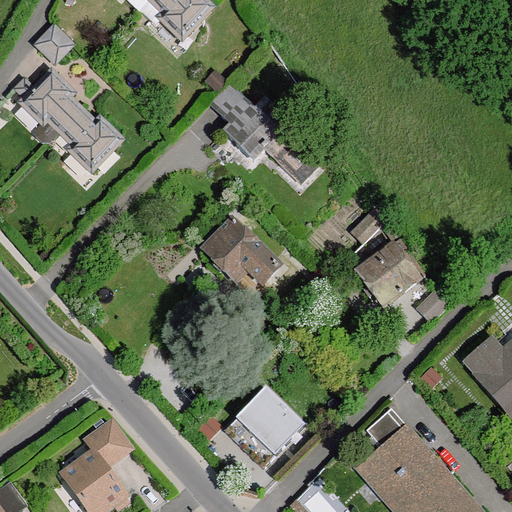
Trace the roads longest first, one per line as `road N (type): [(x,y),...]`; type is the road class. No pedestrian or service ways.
road 1 (residential): [(220,511),(105,376)]
road 2 (residential): [(105,376),(0,277)]
road 3 (residential): [(105,376),(0,453)]
